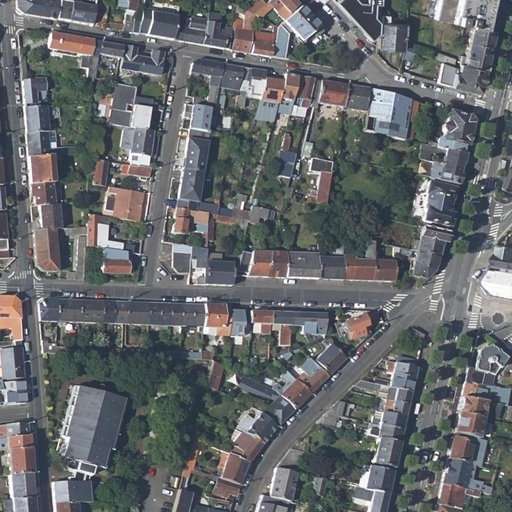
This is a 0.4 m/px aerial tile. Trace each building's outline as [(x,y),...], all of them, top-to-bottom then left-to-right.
[(15,0),(16,9),(22,15),(54,20),(58,1),(57,0),(15,0)] [(79,0),(78,5),(58,1),(54,20),(89,26),(93,4),(93,0),(79,0)] [(115,0),(115,7),(125,9),(126,0),(115,0)] [(126,0),(125,9),(125,10),(135,12),(136,0),(126,0)] [(258,0),(246,12),(253,16),(261,9),(264,5),(258,0)] [(270,0),(264,5),(261,9),(264,12),(269,7),(273,11),(280,5),(287,13),(296,5),(291,0),(270,0)] [(377,0),(364,0),(364,5),(357,5),(352,0),(337,0),(334,3),(367,44),(375,35),(376,24),(371,20),(374,6),(378,6),(377,0)] [(436,0),(432,18),(470,27),(479,29),(486,0),(436,0)] [(147,9),(148,2),(142,1),(136,33),(145,34),(144,36),(154,37),(154,35),(159,36),(159,38),(171,40),(175,16),(160,14),(158,11),(147,9)] [(106,6),(93,4),(89,26),(102,28),(106,6)] [(316,27),(298,7),(276,29),(271,58),(283,60),(287,35),(290,32),(300,41),(316,27)] [(242,16),(263,26),(265,22),(253,16),(246,12),(243,10),(242,16)] [(206,14),(205,21),(200,46),(222,49),(224,37),(215,35),(216,25),(215,15),(206,14)] [(376,48),(400,50),(402,27),(387,26),(388,17),(378,16),(376,48)] [(205,21),(187,18),(185,29),(179,28),(177,41),(200,46),(205,21)] [(122,26),(121,32),(131,33),(133,22),(123,20),(122,26)] [(240,29),(241,22),(232,21),(230,29),(233,30),(229,51),(236,52),(240,29)] [(122,26),(106,24),(105,29),(121,32),(122,26)] [(492,32),(479,29),(470,27),(463,57),(460,56),(456,68),(457,69),(458,64),(483,70),(492,32)] [(243,29),(240,29),(236,52),(246,54),(250,33),(242,32),(243,29)] [(78,68),(85,69),(87,57),(90,42),(48,34),(45,50),(80,55),(78,68)] [(251,43),(249,54),(269,57),(272,36),(256,34),(254,44),(251,43)] [(95,56),(118,59),(120,47),(97,43),(95,56)] [(137,73),(139,59),(132,58),(133,49),(122,47),(119,70),(137,73)] [(165,55),(149,52),(148,61),(139,59),(137,73),(157,76),(158,68),(169,70),(170,61),(165,55)] [(432,60),(441,63),(450,66),(452,59),(435,53),(432,60)] [(96,59),(87,57),(85,69),(83,79),(93,79),(96,59)] [(204,108),(208,109),(212,109),(220,64),(196,60),(190,65),(188,77),(201,79),(201,76),(209,77),(205,104),(201,100),(192,98),(191,106),(204,108)] [(479,88),(483,70),(458,64),(457,69),(456,68),(450,66),(441,63),(435,83),(470,93),(479,88)] [(222,89),(237,92),(241,68),(220,64),(212,109),(211,116),(220,117),(222,98),(221,97),(222,89)] [(249,96),(257,98),(261,79),(264,72),(241,68),(237,92),(235,100),(241,101),(243,87),(251,88),(249,96)] [(289,102),(294,77),(282,75),(281,82),(274,111),(288,114),(290,106),(291,102),(289,102)] [(306,103),(312,80),(301,78),(296,100),(295,107),(290,106),(288,114),(288,116),(302,119),(306,103)] [(274,111),(281,82),(261,79),(257,98),(255,108),(273,112),(274,111)] [(318,85),(319,81),(312,80),(306,103),(312,104),(317,85),(318,85)] [(25,82),(20,83),(21,104),(38,103),(44,99),(43,81),(25,82)] [(340,108),(344,86),(319,81),(318,85),(317,85),(312,104),(340,108)] [(366,90),(344,86),(340,108),(340,111),(343,112),(343,109),(362,112),(366,90)] [(408,101),(368,90),(361,132),(404,142),(405,137),(402,137),(408,101)] [(405,137),(404,142),(409,143),(416,104),(408,101),(402,137),(405,137)] [(204,108),(191,106),(190,114),(203,116),(204,108)] [(43,107),(22,109),(23,134),(45,132),(43,107)] [(441,141),(462,146),(465,147),(470,125),(465,117),(447,112),(444,124),(443,124),(440,126),(439,130),(441,133),(442,133),(441,141)] [(88,130),(101,132),(102,124),(88,122),(88,130)] [(128,161),(147,164),(151,132),(122,128),(119,150),(129,151),(128,154),(129,154),(128,161)] [(283,136),(284,131),(276,129),(275,137),(282,139),(283,136)] [(206,133),(187,130),(181,169),(200,172),(206,133)] [(45,132),(23,134),(25,158),(48,156),(73,154),(72,148),(58,149),(58,148),(46,149),(45,132)] [(286,137),(283,136),(282,139),(279,152),(284,153),(288,140),(285,139),(286,137)] [(431,148),(460,155),(462,146),(441,141),(437,140),(436,146),(432,145),(431,148)] [(437,165),(459,169),(460,164),(461,165),(463,155),(460,155),(431,148),(420,146),(417,160),(427,162),(428,155),(433,154),(434,158),(436,158),(434,164),(437,165)] [(48,156),(25,158),(27,184),(50,183),(48,156)] [(90,185),(109,188),(110,184),(102,183),(105,162),(94,161),(90,185)] [(121,165),(120,173),(138,176),(138,179),(144,180),(145,177),(147,177),(148,169),(121,165)] [(438,181),(457,185),(459,175),(457,174),(459,169),(437,165),(436,172),(440,172),(438,181)] [(200,172),(181,169),(176,199),(195,202),(200,172)] [(312,198),(307,197),(306,203),(317,205),(323,206),(328,176),(317,173),(312,198)] [(50,183),(27,184),(28,194),(30,194),(31,206),(36,206),(51,205),(49,187),(57,186),(56,182),(50,183)] [(421,223),(447,228),(450,216),(447,215),(450,201),(451,201),(454,189),(427,183),(424,195),(425,196),(422,211),(423,211),(421,223)] [(122,221),(136,223),(142,193),(111,189),(110,193),(119,194),(116,213),(123,214),(122,221)] [(218,204),(204,202),(202,215),(207,216),(213,217),(216,217),(217,209),(218,204)] [(51,205),(36,206),(38,231),(51,230),(57,229),(55,205),(51,205)] [(332,208),(323,206),(317,205),(316,218),(324,218),(324,214),(330,215),(332,208)] [(247,222),(247,224),(256,226),(257,219),(264,220),(266,211),(250,208),(249,213),(247,222)] [(217,209),(216,217),(229,219),(231,212),(217,209)] [(207,216),(202,215),(174,210),(170,234),(182,236),(185,222),(207,226),(207,216)] [(231,212),(229,219),(231,220),(247,222),(249,213),(231,210),(231,212)] [(101,249),(130,254),(136,255),(136,251),(137,246),(125,245),(125,248),(105,245),(100,245),(101,226),(111,227),(112,220),(86,216),(85,247),(101,249)] [(373,218),(365,216),(364,223),(371,225),(373,218)] [(247,222),(231,220),(230,226),(246,228),(247,224),(247,222)] [(58,229),(59,236),(64,236),(64,233),(69,232),(69,235),(83,234),(83,228),(58,229)] [(415,253),(437,258),(438,258),(441,244),(443,245),(446,234),(421,229),(415,253)] [(51,230),(38,231),(31,232),(33,267),(39,271),(54,270),(51,230)] [(74,267),(73,280),(81,280),(83,238),(76,238),(75,267),(74,267)] [(206,238),(196,238),(195,248),(205,250),(205,242),(206,238)] [(341,257),(340,281),(371,282),(371,262),(372,244),(364,242),(363,262),(348,261),(348,257),(341,257)] [(315,259),(315,280),(340,281),(341,257),(341,251),(341,244),(332,243),(331,259),(315,259)] [(189,247),(171,244),(171,256),(170,268),(176,274),(187,275),(188,261),(189,247)] [(511,248),(508,247),(501,246),(497,266),(511,269),(511,248)] [(205,250),(195,248),(189,247),(188,261),(194,261),(193,269),(204,270),(204,259),(205,250)] [(130,254),(101,249),(101,274),(132,275),(132,263),(130,263),(130,254)] [(240,250),(238,261),(235,272),(245,274),(244,277),(263,278),(269,253),(249,253),(240,250)] [(415,253),(410,252),(409,258),(414,259),(410,277),(424,280),(434,271),(437,258),(415,253)] [(269,253),(263,278),(282,279),(283,254),(269,253)] [(283,254),(282,279),(315,280),(315,259),(315,255),(283,254)] [(207,260),(204,259),(204,270),(203,285),(230,286),(230,280),(233,280),(235,272),(238,261),(234,261),(234,263),(207,263),(207,260)] [(371,262),(371,282),(391,282),(392,263),(371,262)] [(511,274),(489,270),(485,285),(492,296),(511,299),(511,274)] [(10,297),(0,296),(0,326),(12,327),(13,339),(14,339),(15,343),(20,343),(18,317),(16,303),(10,297)] [(201,329),(202,306),(42,299),(36,304),(37,321),(201,329)] [(202,306),(201,329),(217,329),(218,337),(228,337),(229,312),(229,306),(202,306)] [(229,312),(228,337),(243,337),(243,312),(229,312)] [(269,313),(249,313),(248,325),(259,325),(259,335),(269,336),(269,326),(269,313)] [(289,314),(269,313),(269,326),(279,327),(278,347),(288,347),(289,327),(289,314)] [(302,315),(289,314),(289,327),(298,328),(298,330),(301,330),(302,315)] [(324,316),(302,315),(301,330),(301,335),(323,336),(324,316)] [(361,317),(342,324),(348,340),(353,339),(354,340),(363,336),(362,335),(367,333),(361,317)] [(411,330),(405,336),(421,344),(423,336),(416,333),(411,330)] [(344,360),(329,346),(315,361),(328,376),(344,360)] [(200,361),(200,354),(39,347),(40,353),(200,361)] [(466,369),(463,383),(479,385),(482,372),(494,376),(500,369),(502,369),(503,368),(505,367),(505,366),(506,365),(506,364),(506,363),(506,361),(507,360),(491,347),(479,352),(475,371),(466,369)] [(21,349),(0,350),(0,363),(2,380),(23,378),(21,349)] [(200,353),(200,354),(200,361),(212,361),(212,353),(200,353)] [(247,362),(236,366),(238,374),(246,371),(247,362)] [(388,362),(385,373),(391,374),(413,380),(415,368),(388,362)] [(206,388),(215,392),(222,367),(212,363),(206,388)] [(295,382),(308,395),(326,378),(318,370),(309,380),(303,374),(295,382)] [(413,380),(391,374),(389,383),(375,380),(374,384),(410,393),(413,380)] [(23,381),(1,383),(3,406),(25,404),(24,393),(23,381)] [(407,406),(410,393),(374,384),(359,381),(347,392),(362,396),(363,392),(361,389),(386,395),(385,401),(387,401),(407,406)] [(280,397),(293,410),(308,395),(295,382),(280,397)] [(479,385),(463,383),(460,399),(482,403),(484,393),(492,395),(492,392),(506,394),(507,389),(479,385)] [(121,400),(75,387),(61,437),(64,438),(59,458),(67,460),(66,463),(64,463),(62,464),(61,468),(62,470),(71,472),(69,478),(66,478),(66,483),(50,483),(52,504),(75,503),(88,503),(87,482),(84,482),(84,476),(87,477),(90,476),(91,471),(89,469),(85,468),(85,466),(98,469),(104,450),(108,451),(121,400)] [(276,413),(272,418),(279,425),(293,410),(280,397),(270,407),(276,413)] [(511,407),(482,403),(460,399),(456,414),(481,419),(481,416),(497,420),(499,411),(506,413),(505,420),(511,421),(511,407)] [(258,411),(260,412),(263,406),(252,401),(249,407),(258,411)] [(404,419),(407,406),(387,401),(384,414),(404,419)] [(337,416),(345,418),(348,409),(352,410),(352,406),(337,402),(326,414),(337,416)] [(206,417),(216,421),(221,414),(211,409),(206,417)] [(253,440),(261,446),(276,428),(260,412),(258,411),(252,420),(246,416),(235,431),(253,440)] [(401,432),(404,419),(384,414),(381,413),(380,419),(372,417),(370,424),(379,427),(401,432)] [(315,424),(334,428),(337,416),(326,414),(315,424)] [(481,419),(456,414),(452,433),(476,439),(481,419)] [(0,438),(4,438),(27,436),(26,424),(3,426),(0,426),(0,438)] [(398,444),(401,432),(379,427),(377,432),(367,430),(366,436),(377,439),(398,444)] [(225,453),(228,455),(247,463),(261,446),(253,440),(235,431),(225,453)] [(476,439),(452,433),(446,460),(466,464),(469,450),(481,453),(484,441),(476,439)] [(28,449),(27,436),(4,438),(5,450),(28,449)] [(184,467),(191,469),(193,470),(201,442),(192,438),(184,467)] [(392,470),(398,444),(377,439),(371,464),(392,470)] [(290,449),(305,453),(308,444),(297,442),(290,449)] [(30,474),(28,449),(5,450),(8,476),(30,474)] [(308,454),(305,453),(290,449),(275,469),(293,473),(308,454)] [(219,479),(237,485),(247,463),(228,455),(219,479)] [(466,464),(446,460),(440,485),(474,492),(475,486),(465,485),(469,469),(471,471),(477,473),(478,467),(466,464)] [(386,495),(391,474),(343,462),(342,469),(357,473),(366,473),(363,484),(353,479),(340,477),(338,484),(353,487),(386,495)] [(184,467),(178,491),(191,494),(194,495),(195,488),(189,486),(189,487),(186,486),(191,469),(184,467)] [(296,474),(293,473),(275,469),(268,498),(289,503),(296,474)] [(0,499),(9,500),(32,499),(30,474),(8,476),(4,476),(5,478),(8,478),(9,494),(0,494),(0,499)] [(314,477),(312,493),(323,494),(326,479),(314,477)] [(217,478),(212,494),(226,499),(227,495),(234,497),(237,485),(219,479),(217,478)] [(474,492),(440,485),(436,505),(459,511),(463,495),(477,498),(478,493),(474,492)] [(382,511),(386,495),(353,487),(351,498),(369,503),(366,511),(355,511),(348,510),(347,511),(382,511)] [(172,511),(185,511),(191,494),(178,491),(172,511)] [(289,503),(268,498),(260,496),(255,511),(314,511),(315,509),(289,503)] [(10,511),(33,511),(32,499),(9,500),(10,511)] [(75,511),(75,503),(52,504),(52,511),(75,511)]
